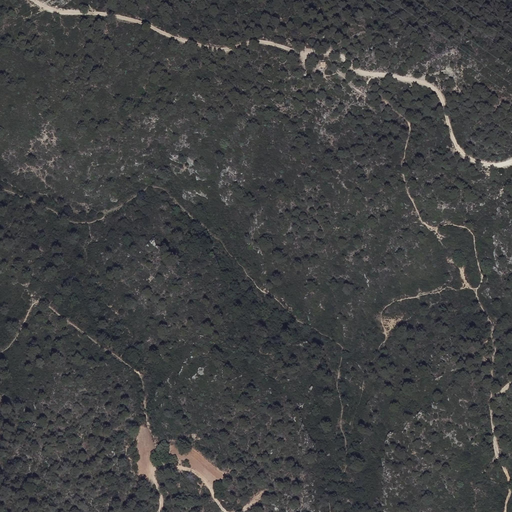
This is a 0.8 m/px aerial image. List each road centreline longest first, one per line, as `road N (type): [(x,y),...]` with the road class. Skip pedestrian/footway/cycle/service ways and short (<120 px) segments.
road 1 (track): [(31,0),(115,16),(208,48),(261,41),(333,52),(363,73),(427,83),(442,96),(462,154),(477,163),(511,162)]
road 2 (track): [(352,69),(348,84),(410,121),(406,188),(425,225),(469,228),(481,273),(475,289)]
road 3 (track): [(505,511),(510,488),(495,456),(493,400),(511,383)]
